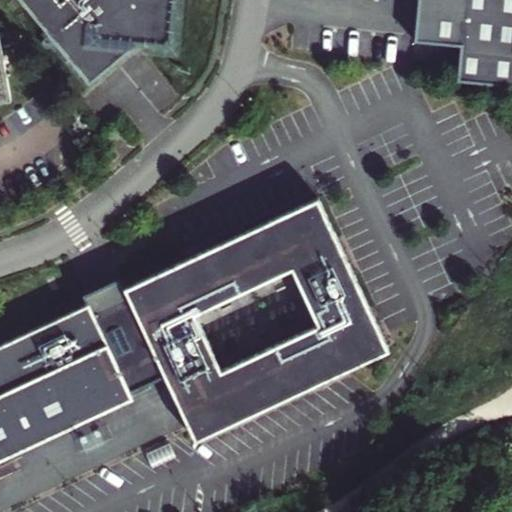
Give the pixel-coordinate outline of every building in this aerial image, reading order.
[(23,0),(94,82),(144,40),(174,42),(177,0),(23,0)] [(511,0),(418,0),(415,40),(461,45),(457,80),(511,85),(511,0)] [(0,103),(9,102),(0,49),(0,103)] [(120,125),(106,137),(112,144),(121,136),(122,137),(127,133),(120,125)] [(384,334),(321,199),(180,263),(128,287),(129,292),(94,308),(92,305),(0,345),(0,460),(135,397),(133,391),(168,374),(198,439),(391,349),(384,334)]
